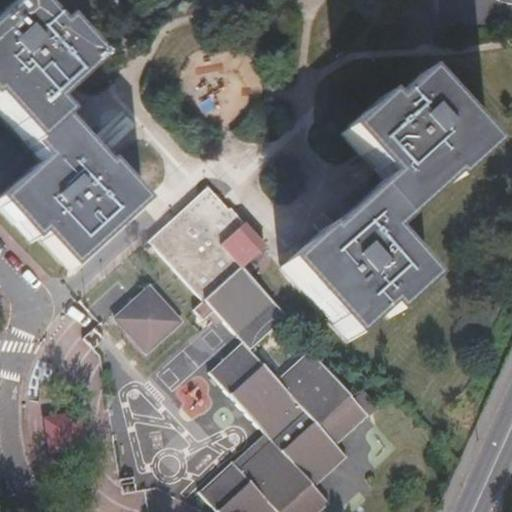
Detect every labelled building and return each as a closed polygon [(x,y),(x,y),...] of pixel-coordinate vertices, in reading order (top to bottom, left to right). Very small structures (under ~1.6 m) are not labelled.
[(51,104),(60,96),(71,86),(96,63),(60,22),(53,28),(27,0),(14,0),(0,13),(0,113),(40,156),(0,193),(0,207),(31,241),(39,235),(70,268),(145,200),(109,158),(104,162),(95,152),(51,104)] [(345,135),(371,165),(380,176),(387,185),(351,217),(338,228),(327,238),(323,233),(285,268),(350,345),(387,313),(393,319),(433,282),(392,235),(453,181),(455,184),(494,150),(426,76),(390,107),(384,100),(345,135)] [(82,99),(71,86),(60,96),(72,109),(82,99)] [(107,140),(95,152),(104,162),(109,158),(117,151),(107,140)] [(367,187),(380,176),(371,165),(358,176),(367,187)] [(210,188),(150,242),(204,302),(199,307),(208,318),(219,308),(249,342),(254,348),(292,315),(246,264),(264,248),(210,188)] [(328,217),(338,228),(351,217),(340,205),(328,217)] [(151,290),(118,320),(148,354),(182,322),(151,290)] [(107,341),(97,329),(86,339),(96,351),(107,341)] [(254,348),(249,342),(214,374),(269,435),(204,493),(220,511),(343,511),(334,502),(367,473),(355,459),(388,430),(328,364),(295,393),(254,348)] [(90,450),(83,414),(48,421),(55,457),(90,450)] [(143,494),(140,479),(125,482),(128,497),(143,494)]
